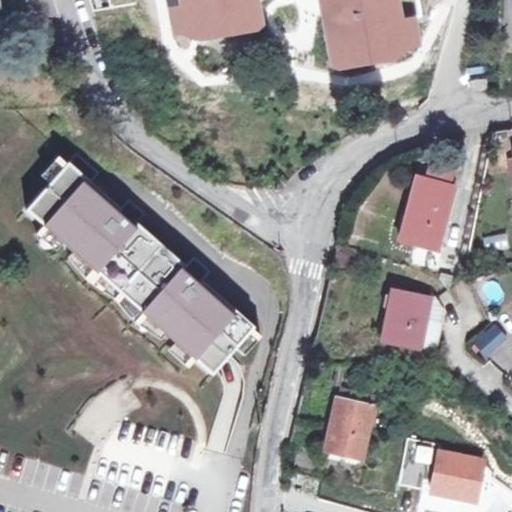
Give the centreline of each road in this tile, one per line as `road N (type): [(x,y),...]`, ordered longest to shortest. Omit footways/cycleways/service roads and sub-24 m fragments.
road 1 (unclassified): [(311,252),(269,235),(130,124),(66,0)]
road 2 (unclassified): [(511,109),(409,124),(366,151),(323,191),(311,252)]
road 3 (unclassified): [(311,252),(267,511)]
